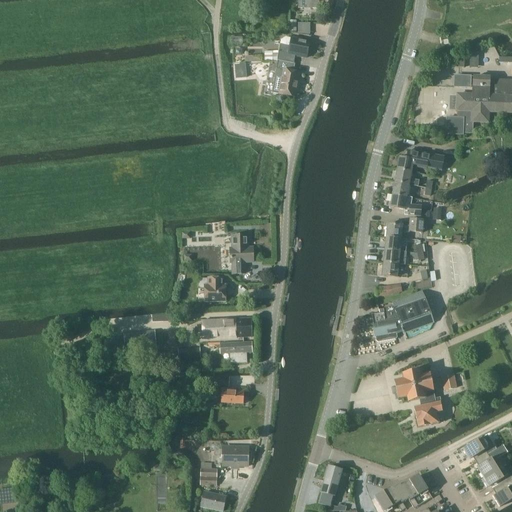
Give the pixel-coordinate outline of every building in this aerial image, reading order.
[(298,0),(298,8),(318,8),(318,0),(298,0)] [(309,42),(292,39),(286,37),(281,41),(277,60),(294,64),(295,56),(307,58),(309,42)] [(272,93),(287,96),(295,97),(300,73),(294,72),(295,64),(278,61),(272,93)] [(235,66),(236,80),(247,79),(245,65),(235,66)] [(471,133),(471,122),(488,123),(488,112),(511,112),(511,79),(489,79),(489,77),(473,77),(473,80),(470,80),(470,76),(454,76),(454,86),(469,87),(469,85),(472,85),(472,86),(472,93),(471,93),(471,94),(472,94),(471,98),(456,97),(455,114),(456,114),(456,119),(446,118),(445,134),(462,135),(462,133),(471,133)] [(397,170),(411,172),(413,165),(441,170),(444,158),(408,151),(407,158),(399,157),(397,170)] [(419,180),(410,179),(411,172),(397,170),(394,183),(409,185),(418,186),(419,180)] [(409,185),(394,183),(392,195),(406,198),(406,197),(409,185)] [(412,198),(406,197),(406,198),(392,195),(389,208),(406,211),(406,215),(420,217),(421,206),(410,205),(412,198)] [(393,238),(400,239),(401,233),(409,233),(409,231),(422,232),(424,220),(409,219),(408,227),(387,225),(386,237),(393,238)] [(231,249),(231,263),(232,263),(233,274),(245,274),(245,263),(253,263),(252,248),(250,249),(249,235),(232,235),(232,249),(231,249)] [(385,250),(399,252),(400,239),(393,238),(386,237),(385,250)] [(383,264),(398,265),(399,252),(385,250),(383,264)] [(398,265),(383,264),(382,276),(396,277),(398,265)] [(377,297),(402,293),(400,284),(376,288),(377,297)] [(204,303),(226,303),(226,285),(204,285),(204,303)] [(396,332),(432,319),(423,292),(392,303),(393,305),(384,309),(384,313),(372,315),(373,323),(372,323),(375,341),(377,342),(395,339),(396,337),(396,332)] [(239,338),(240,341),(244,341),(243,338),(251,338),(251,319),(202,320),(203,339),(239,338)] [(126,353),(156,350),(154,331),(124,335),(126,353)] [(61,349),(64,357),(87,350),(84,341),(61,349)] [(248,364),(247,352),(252,352),(252,343),(244,343),(244,341),(240,341),(240,343),(220,344),(220,354),(231,353),(232,365),(248,364)] [(200,348),(178,350),(179,359),(200,358),(200,348)] [(419,401),(440,398),(439,394),(434,395),(430,373),(422,375),(421,371),(420,371),(420,370),(402,374),(403,379),(394,380),(398,399),(406,397),(407,402),(419,400),(419,401)] [(441,378),(444,392),(457,389),(454,375),(441,378)] [(229,377),(213,377),(213,387),(221,387),(221,391),(222,391),(222,403),(243,404),(243,392),(235,391),(236,390),(229,389),(229,377)] [(440,398),(419,401),(420,407),(414,408),(418,428),(438,424),(436,412),(442,411),(441,405),(447,404),(446,397),(440,398)] [(476,462),(487,455),(496,449),(493,445),(488,448),(482,438),(463,449),(469,459),(473,457),(476,462)] [(223,448),(223,457),(222,466),(248,466),(249,458),(249,448),(223,448)] [(483,477),(501,466),(495,456),(490,459),(487,455),(476,462),(479,466),(477,468),(483,477)] [(201,464),(201,469),(201,485),(216,486),(217,470),(212,470),(212,464),(201,464)] [(328,509),(341,470),(329,466),(316,505),(328,509)] [(493,490),(511,478),(509,473),(507,474),(501,466),(483,477),(491,491),(493,490)] [(339,485),(348,488),(352,473),(343,471),(339,485)] [(411,480),(420,494),(426,490),(428,493),(429,493),(418,476),(411,480)] [(511,478),(493,490),(496,495),(493,497),(499,507),(511,498),(511,486),(511,478)] [(405,484),(413,498),(420,494),(411,480),(405,484)] [(413,498),(405,484),(398,488),(397,489),(405,501),(408,499),(414,508),(418,506),(413,498)] [(386,491),(395,505),(396,504),(401,511),(405,509),(402,503),(405,501),(397,489),(398,488),(397,486),(393,489),(392,487),(386,491)] [(0,505),(21,503),(19,488),(0,489),(0,505)] [(380,494),(389,508),(395,505),(386,491),(380,494)] [(223,511),(226,498),(204,493),(201,508),(223,511)] [(389,508),(380,494),(374,498),(382,511),(383,511),(389,508)]
